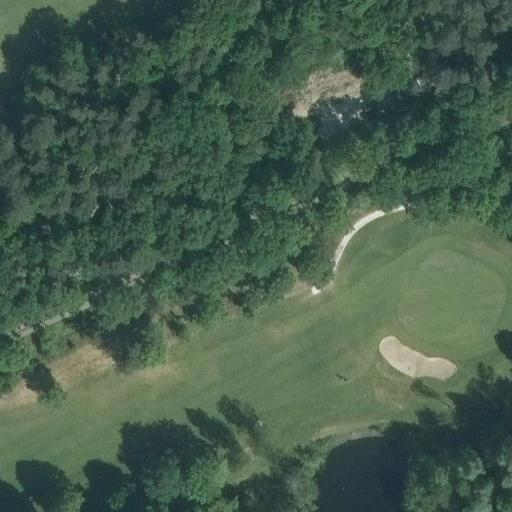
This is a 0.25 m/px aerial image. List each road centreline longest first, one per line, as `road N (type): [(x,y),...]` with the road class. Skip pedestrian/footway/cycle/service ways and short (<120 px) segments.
road 1 (unknown): [(0,332),(511,99)]
road 2 (track): [(412,0),(421,28),(405,76),(0,247)]
